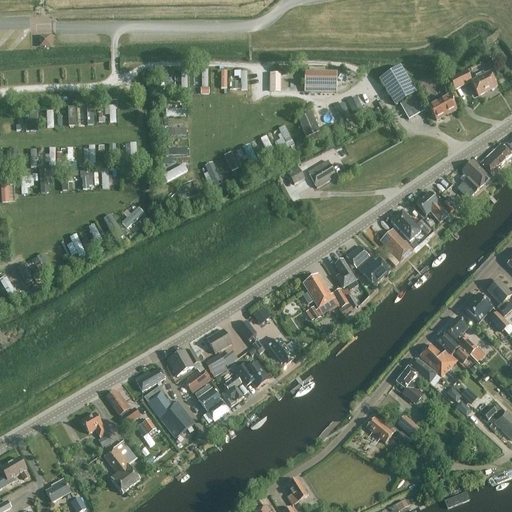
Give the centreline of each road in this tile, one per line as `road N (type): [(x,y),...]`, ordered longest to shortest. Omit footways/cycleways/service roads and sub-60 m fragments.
road 1 (tertiary): [(156,355),(511,124)]
road 2 (residential): [(497,262),(322,455),(266,494)]
road 3 (track): [(0,203),(123,195),(127,202),(0,271)]
road 4 (track): [(120,79),(138,99),(135,132),(0,141)]
road 5 (residential): [(270,386),(207,436),(156,355)]
road 6 (tertiary): [(156,355),(17,436)]
